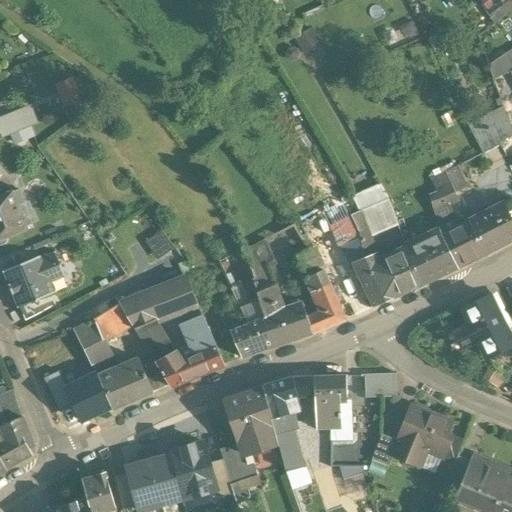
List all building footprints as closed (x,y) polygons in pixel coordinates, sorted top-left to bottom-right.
[(479,0),(487,10),(489,12),(506,0),(479,0)] [(511,3),(509,0),(506,0),(489,12),(487,10),(484,12),(493,25),(511,11),(511,3)] [(337,44),(325,22),(299,36),(311,58),(337,44)] [(504,112),(487,120),(496,139),(511,132),(504,112)] [(25,113),(0,123),(0,132),(3,139),(30,128),(25,113)] [(486,118),(469,126),(482,155),(500,146),(496,139),(487,120),(486,118)] [(455,169),(431,182),(435,192),(429,196),(432,212),(443,208),(445,212),(459,205),(453,194),(464,188),(455,169)] [(353,198),(359,212),(388,199),(381,185),(353,198)] [(18,192),(0,199),(0,240),(25,231),(17,208),(23,205),(18,192)] [(388,199),(359,212),(365,224),(369,236),(397,224),(388,199)] [(511,221),(502,203),(477,216),(480,221),(469,227),(484,256),(511,240),(511,221)] [(369,236),(365,224),(359,212),(350,216),(359,234),(360,237),(363,259),(375,253),(369,236)] [(350,216),(334,224),(345,244),(360,237),(359,234),(350,216)] [(466,222),(467,224),(469,227),(480,221),(477,216),(466,222)] [(467,224),(459,229),(454,220),(436,229),(439,234),(457,269),(484,256),(469,227),(467,224)] [(317,246),(304,225),(297,230),(309,251),(313,249),(317,246)] [(436,229),(405,244),(406,247),(407,250),(439,234),(436,229)] [(439,234),(407,250),(421,286),(423,285),(423,286),(457,269),(439,234)] [(360,237),(345,244),(353,263),(363,259),(360,237)] [(265,241),(244,251),(251,273),(266,266),(266,265),(274,262),(265,241)] [(37,257),(33,246),(10,255),(15,266),(37,257)] [(406,247),(378,260),(393,299),(421,286),(407,250),(406,247)] [(309,251),(295,258),(305,280),(323,272),(313,249),(309,251)] [(37,257),(15,266),(2,272),(18,309),(54,293),(50,283),(65,276),(55,252),(40,258),(40,256),(37,257)] [(375,253),(363,259),(353,263),(351,264),(372,308),(393,299),(378,260),(375,253)] [(266,266),(251,273),(253,278),(252,279),(256,293),(274,286),(266,265),(266,266)] [(345,321),(323,272),(305,280),(314,299),(320,313),(306,318),(312,334),(312,335),(316,334),(345,321)] [(186,278),(119,304),(131,324),(134,329),(156,320),(157,320),(197,305),(198,305),(193,292),(186,278)] [(249,304),(240,285),(230,289),(247,325),(248,325),(254,322),(253,312),(249,304)] [(274,286),(256,293),(264,318),(261,319),(272,347),(312,334),(306,318),(300,304),(284,309),(274,286)] [(511,343),(489,297),(462,310),(468,323),(451,331),(461,352),(478,343),(485,359),(511,346),(511,343)] [(314,299),(300,304),(306,318),(320,313),(314,299)] [(264,318),(259,301),(249,304),(253,312),(254,322),(261,319),(264,318)] [(94,320),(73,331),(91,367),(93,366),(95,371),(97,376),(114,369),(102,342),(131,324),(119,304),(94,320)] [(201,316),(178,325),(193,357),(215,347),(212,339),(201,316)] [(247,325),(229,332),(240,358),(272,347),(261,319),(254,322),(248,325),(247,325)] [(176,352),(157,320),(156,320),(134,329),(156,362),(176,352)] [(192,379),(207,372),(224,365),(215,347),(193,357),(181,363),(176,352),(156,362),(171,388),(192,379)] [(114,369),(97,376),(112,410),(151,394),(137,360),(131,362),(130,359),(120,362),(121,366),(114,369)] [(97,376),(95,371),(62,385),(71,405),(79,424),(112,410),(97,376)] [(58,411),(71,405),(62,385),(57,373),(43,379),(58,411)] [(395,374),(364,376),(366,398),(396,397),(395,374)] [(345,376),(313,377),(314,396),(316,428),(316,430),(339,429),(338,402),(347,401),(345,376)] [(313,377),(292,378),(297,396),(314,396),(313,377)] [(292,378),(262,388),(262,390),(276,436),(291,431),(285,409),(300,405),(297,396),(292,378)] [(262,390),(225,402),(238,444),(241,456),(249,453),(278,444),(276,436),(262,390)] [(22,419),(11,391),(0,395),(0,413),(5,425),(22,419)] [(306,429),(316,428),(314,396),(297,396),(300,405),(306,429)] [(350,401),(347,401),(338,402),(339,429),(330,430),(330,442),(352,441),(350,401)] [(415,408),(410,410),(407,416),(410,423),(405,435),(398,438),(397,441),(391,456),(392,456),(419,467),(425,452),(443,459),(452,437),(446,435),(450,423),(415,408)] [(33,446),(22,419),(5,425),(0,426),(0,428),(5,442),(0,445),(0,459),(6,470),(31,455),(28,449),(33,446)] [(291,431),(276,436),(278,444),(284,469),(301,466),(291,431)] [(397,441),(382,435),(372,460),(388,467),(392,456),(391,456),(397,441)] [(183,499),(216,490),(209,465),(203,443),(170,452),(171,456),(183,499)] [(238,444),(219,450),(223,460),(230,485),(256,477),(249,453),(241,456),(238,444)] [(157,460),(150,456),(146,463),(127,468),(128,474),(137,507),(139,511),(140,511),(155,511),(154,507),(183,499),(171,456),(157,460)] [(510,470),(472,456),(470,461),(507,476),(510,470)] [(469,462),(456,457),(447,479),(461,485),(469,462)] [(230,485),(223,460),(209,465),(216,490),(219,498),(233,494),(230,485)] [(492,511),(507,476),(470,461),(469,462),(461,485),(455,498),(490,511),(492,511)] [(128,474),(115,478),(124,511),(137,507),(128,474)] [(107,511),(115,509),(105,475),(82,480),(87,500),(90,511),(107,511)] [(511,511),(511,478),(507,476),(492,511),(511,511)] [(90,511),(87,500),(50,510),(50,511),(90,511)]
